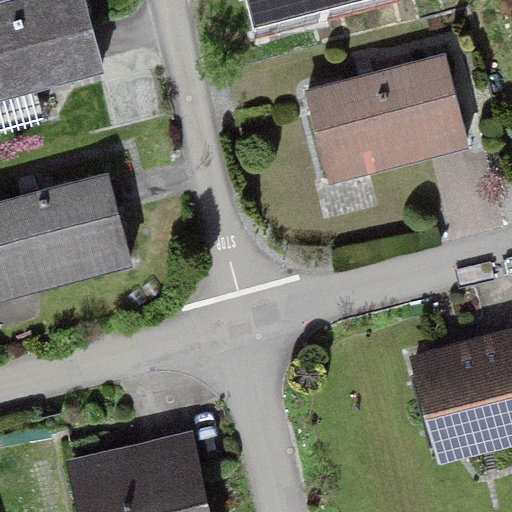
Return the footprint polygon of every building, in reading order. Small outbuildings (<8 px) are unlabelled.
[(0,0),(0,124),(38,114),(30,85),(105,64),(86,0),(0,0)] [(251,0),(255,17),(323,0),(251,0)] [(305,83),(329,175),(470,139),(446,47),(305,83)] [(0,292),(133,256),(107,165),(0,193),(0,292)] [(511,321),(410,349),(439,459),(511,439),(511,321)] [(212,511),(193,425),(65,454),(78,511),(212,511)]
